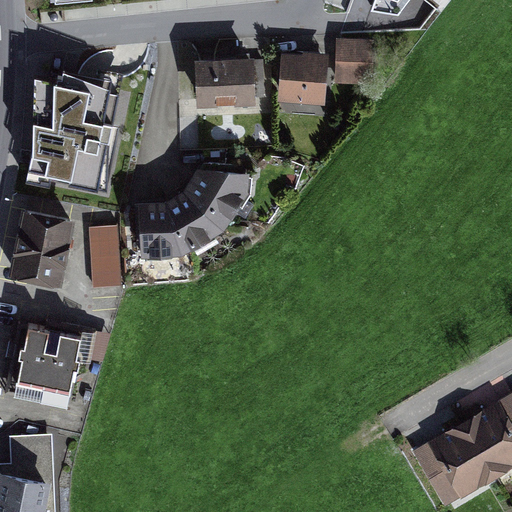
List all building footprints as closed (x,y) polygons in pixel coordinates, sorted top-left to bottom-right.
[(374,0),(416,15),(420,0),(374,0)] [(373,39),(337,38),(335,82),(371,83),(373,39)] [(329,54),(281,52),(279,98),(327,101),(329,54)] [(252,57),(196,59),(198,104),(254,101),(252,57)] [(68,183),(105,190),(120,126),(114,125),(120,93),(110,92),(112,78),(64,70),(61,77),(57,76),(55,81),(36,75),(33,153),(30,169),(69,177),(68,183)] [(152,208),(139,208),(148,263),(201,258),(231,236),(256,183),(198,175),(192,185),(186,198),(177,202),(167,207),(152,208)] [(6,274),(56,285),(69,222),(19,211),(6,274)] [(87,236),(91,292),(120,290),(116,234),(87,236)] [(22,374),(17,395),(70,406),(83,349),(30,337),(25,359),(22,374)] [(405,454),(433,501),(511,455),(511,392),(498,400),(439,434),(405,454)] [(0,511),(54,511),(53,434),(11,436),(12,460),(0,461),(0,511)]
